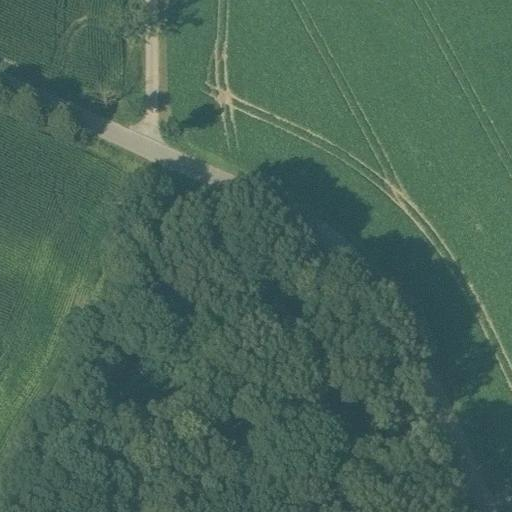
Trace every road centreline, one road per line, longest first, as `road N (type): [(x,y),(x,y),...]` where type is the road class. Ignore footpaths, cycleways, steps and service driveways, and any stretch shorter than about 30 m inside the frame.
road 1 (unclassified): [(485,511),(406,339),(345,247),(254,193),(0,81)]
road 2 (track): [(49,511),(120,358),(151,255),(157,151)]
